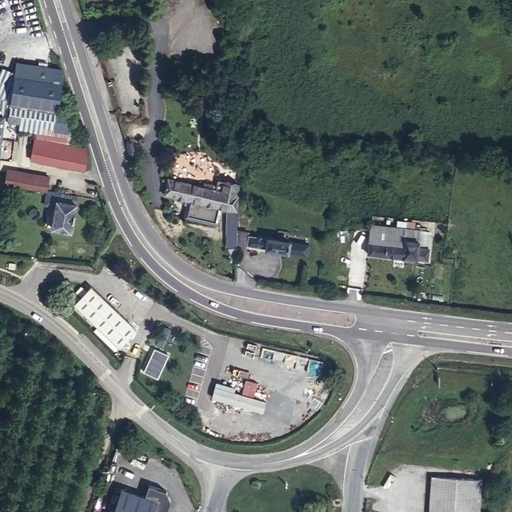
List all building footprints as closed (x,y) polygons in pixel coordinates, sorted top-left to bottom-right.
[(0,113),(10,115),(9,121),(21,123),(20,130),(37,133),(31,160),(84,171),(87,155),(85,148),(70,144),(74,110),(57,108),(61,83),(60,83),(62,70),(46,68),(38,67),(16,63),(15,73),(0,66),(0,113)] [(21,123),(9,121),(8,128),(20,130),(21,123)] [(0,171),(0,182),(46,191),(47,190),(49,177),(7,170),(6,173),(0,171)] [(237,230),(239,185),(218,179),(216,190),(210,188),(211,185),(204,183),(203,187),(168,179),(165,195),(188,200),(191,201),(219,207),(228,209),(227,244),(228,247),(237,247),(237,244),(237,230)] [(46,191),(44,205),(55,207),(58,193),(47,190),(46,191)] [(78,197),(58,193),(55,207),(51,228),(71,232),(78,197)] [(191,201),(188,200),(184,218),(215,225),(216,222),(187,216),(191,201)] [(219,207),(191,201),(187,216),(216,222),(219,207)] [(420,230),(371,225),(368,253),(427,260),(429,248),(418,246),(420,230)] [(249,232),(237,230),(237,244),(247,245),(248,235),(249,232)] [(268,238),(248,235),(247,245),(266,248),(266,249),(288,252),(307,255),(309,244),(290,241),(268,237),(268,238)] [(136,329),(91,286),(74,304),(119,347),(136,329)] [(169,354),(155,348),(144,371),(158,378),(169,354)] [(266,402),(215,387),(212,398),(262,413),(266,402)] [(431,483),(482,486),(482,479),(431,476),(431,483)] [(480,511),(482,486),(431,483),(429,508),(480,511)] [(121,489),(121,490),(168,506),(170,500),(166,490),(149,484),(145,497),(121,489)] [(166,511),(168,506),(121,490),(113,511),(166,511)]
